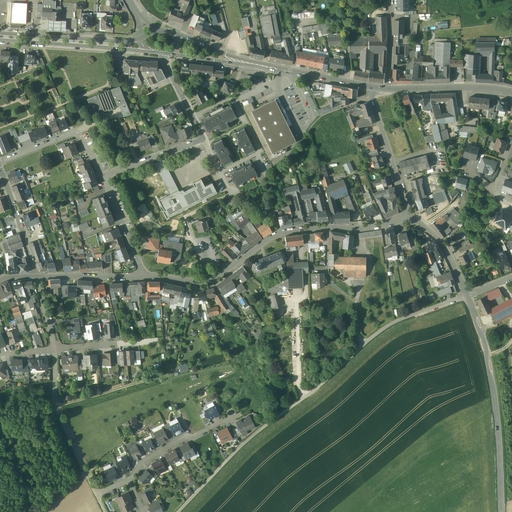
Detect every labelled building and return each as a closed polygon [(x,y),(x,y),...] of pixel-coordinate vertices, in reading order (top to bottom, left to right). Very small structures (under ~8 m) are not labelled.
[(27,3),(12,3),(11,23),(26,24),(27,3)] [(182,5),(179,13),(176,12),(177,9),(175,8),(174,11),(172,10),(168,19),(172,21),(173,20),(181,23),(182,21),(184,22),(185,18),(184,18),(185,16),(186,16),(190,8),(182,5)] [(43,7),(42,16),(48,17),(52,17),(52,12),(53,8),(52,8),(43,7)] [(52,12),(52,17),(48,17),(48,20),(60,21),(60,12),(55,12),(52,12)] [(88,14),(81,13),(80,18),(82,18),(81,27),(90,28),(90,27),(91,27),(92,17),(87,16),(88,14)] [(198,15),(194,14),(189,26),(194,28),(199,16),(198,15)] [(264,37),(280,35),(276,14),(268,15),(266,16),(263,16),(260,17),(264,37)] [(113,15),(106,15),(106,18),(102,17),(101,27),(101,29),(110,29),(111,20),(112,20),(113,15)] [(248,17),(241,18),(243,27),(249,26),(250,26),(248,17)] [(386,17),(377,17),(378,37),(387,37),(386,17)] [(66,21),(48,20),(47,30),(65,31),(66,21)] [(404,20),(395,20),(394,34),(403,34),(404,20)] [(324,23),(319,24),(321,30),(323,35),(323,36),(328,35),(326,28),(324,23)] [(202,25),(201,25),(200,29),(201,30),(201,31),(200,33),(207,36),(210,29),(209,29),(202,25)] [(222,34),(213,30),(210,37),(219,41),(222,34)] [(287,35),(282,36),(283,39),(284,45),(288,44),(287,39),(291,38),(290,34),(287,35)] [(345,36),(338,36),(338,34),(328,35),(329,46),(339,45),(345,44),(345,36)] [(403,34),(394,34),(394,45),(398,46),(403,46),(403,34)] [(369,37),(350,37),(350,50),(355,50),(362,50),(370,50),(369,37)] [(387,41),(387,37),(378,37),(369,37),(370,50),(373,50),(381,50),(387,49),(387,41)] [(451,43),(434,42),(434,58),(433,63),(433,65),(433,67),(438,67),(444,66),(450,66),(449,67),(450,67),(450,61),(451,43)] [(495,43),(483,43),(483,51),(491,51),(494,51),(495,43)] [(256,50),(252,49),(250,57),(263,59),(264,51),(259,50),(256,50)] [(10,52),(1,51),(0,58),(9,59),(10,56),(10,52)] [(275,52),(270,51),(268,60),(275,62),(277,53),(275,52)] [(415,58),(414,63),(414,66),(413,69),(413,70),(417,71),(418,64),(422,64),(423,57),(420,57),(420,52),(415,52),(415,58)] [(279,53),(277,53),(275,62),(285,64),(287,55),(279,53)] [(34,54),(25,54),(25,64),(33,64),(34,54)] [(343,56),(334,54),(333,58),(330,58),(328,67),(343,70),(344,65),(344,61),(343,60),(343,56)] [(290,56),(287,55),(285,64),(291,65),(293,56),(290,56)] [(398,55),(394,55),(393,64),(401,64),(402,55),(398,55)] [(480,55),(469,55),(468,67),(468,74),(473,74),(474,74),(474,66),(479,66),(480,55)] [(369,57),(361,57),(361,68),(366,69),(369,70),(369,57)] [(41,58),(38,60),(39,63),(36,65),(37,67),(44,64),(41,58)] [(120,61),(120,59),(114,62),(119,73),(123,71),(123,61),(120,61)] [(139,60),(126,59),(126,61),(123,61),(123,71),(125,71),(124,73),(128,73),(128,74),(129,74),(128,85),(137,85),(141,83),(138,78),(136,77),(136,74),(137,74),(138,70),(139,60)] [(158,62),(139,60),(138,70),(153,72),(157,72),(157,64),(158,62)] [(17,63),(9,62),(8,75),(18,71),(19,67),(17,66),(17,63)] [(166,79),(159,64),(157,64),(157,72),(153,72),(158,82),(166,79)] [(202,65),(190,64),(189,67),(189,73),(201,75),(202,65)] [(213,67),(202,65),(201,75),(205,75),(212,76),(212,70),(213,67)] [(184,67),(181,66),(180,75),(189,76),(189,73),(189,67),(184,67)] [(438,67),(433,67),(434,74),(434,83),(450,82),(449,70),(449,67),(450,66),(444,66),(444,74),(438,75),(438,67)] [(490,75),(478,75),(478,74),(479,66),(474,66),(474,74),(474,77),(475,77),(475,82),(489,83),(490,75)] [(399,70),(393,69),(392,82),(394,84),(405,83),(405,78),(400,78),(401,70),(399,70)] [(223,71),(212,70),(212,76),(205,75),(205,79),(215,81),(216,76),(223,77),(223,71)] [(417,71),(413,70),(413,73),(412,78),(412,83),(421,83),(421,79),(417,79),(418,75),(417,75),(417,71)] [(356,71),(355,71),(354,79),(368,82),(369,74),(361,72),(356,71)] [(498,72),(495,71),(495,78),(494,78),(494,83),(503,84),(503,80),(502,80),(502,72),(498,72)] [(380,73),(370,72),(369,74),(368,82),(384,84),(384,83),(385,73),(380,73)] [(431,74),(425,74),(425,79),(421,79),(421,83),(434,83),(434,74),(431,74)] [(233,86),(224,82),(221,90),(229,94),(233,86)] [(333,85),(326,84),(324,92),(323,97),(330,97),(331,94),(332,88),(333,85)] [(106,90),(100,92),(101,93),(96,94),(96,95),(87,99),(89,104),(87,105),(89,111),(90,111),(92,116),(103,112),(108,110),(108,111),(113,109),(113,108),(115,107),(118,105),(123,117),(130,114),(125,103),(119,86),(109,90),(106,91),(106,90)] [(358,89),(342,87),(342,91),(341,94),(341,97),(348,97),(349,98),(357,98),(358,89)] [(202,95),(200,91),(198,92),(193,95),(198,105),(205,101),(202,95)] [(455,93),(451,93),(443,94),(443,101),(448,101),(450,114),(458,112),(455,93)] [(431,94),(415,95),(408,95),(411,102),(420,102),(423,104),(426,102),(431,101),(431,94)] [(443,94),(431,94),(431,102),(437,102),(443,101),(443,94)] [(408,95),(402,97),(405,105),(408,104),(411,111),(414,110),(413,107),(411,102),(408,95)] [(341,97),(338,97),(334,97),(335,101),(341,101),(341,105),(349,105),(349,102),(350,102),(350,99),(349,99),(349,98),(348,97),(341,97)] [(480,98),(470,97),(469,107),(479,108),(480,98)] [(245,106),(243,107),(270,159),(286,151),(285,147),(297,141),(276,98),(255,109),(251,103),(245,106)] [(490,99),(480,98),(479,108),(489,109),(490,99)] [(507,102),(499,100),(498,105),(496,104),(496,106),(498,107),(497,109),(501,110),(505,111),(506,110),(507,102)] [(431,101),(426,102),(423,104),(423,108),(423,109),(432,109),(431,101)] [(369,102),(361,105),(363,110),(366,118),(373,115),(369,102)] [(178,103),(169,107),(173,115),(176,113),(182,111),(178,103)] [(361,105),(356,103),(343,108),(346,116),(352,114),(363,110),(361,105)] [(209,115),(201,119),(208,132),(218,127),(220,131),(221,130),(229,126),(227,122),(237,117),(230,104),(223,108),(222,106),(208,114),(209,115)] [(438,105),(432,105),(435,117),(441,115),(438,105)] [(169,107),(164,110),(166,115),(167,115),(168,118),(173,115),(169,107)] [(441,115),(435,117),(436,121),(437,121),(437,123),(443,123),(460,120),(458,112),(450,114),(441,115)] [(352,114),(346,116),(351,129),(357,127),(355,121),(352,114)] [(373,115),(366,118),(366,119),(367,126),(376,123),(373,115)] [(366,118),(355,121),(357,127),(358,126),(359,128),(367,126),(366,119),(366,118)] [(56,123),(55,120),(49,123),(53,131),(54,133),(59,130),(56,123)] [(56,123),(59,130),(59,131),(68,127),(67,123),(65,120),(62,121),(62,120),(56,123)] [(443,123),(437,123),(442,141),(442,143),(450,142),(447,130),(445,130),(443,123)] [(438,124),(431,125),(436,142),(442,141),(438,124)] [(171,125),(165,128),(166,131),(162,133),(166,143),(176,140),(174,133),(171,125)] [(44,126),(28,133),(30,139),(32,142),(48,135),(47,133),(44,126)] [(357,127),(351,129),(354,136),(361,134),(359,128),(358,126),(357,127)] [(188,127),(180,130),(182,137),(183,139),(187,138),(186,136),(191,134),(188,127)] [(244,128),(234,133),(238,140),(236,141),(240,149),(242,148),(246,156),(256,151),(244,128)] [(140,134),(133,136),(136,144),(138,143),(142,141),(141,137),(140,134)] [(4,135),(0,136),(0,149),(2,154),(11,150),(4,135)] [(373,138),(368,140),(369,143),(368,144),(369,147),(370,147),(371,150),(379,147),(376,138),(373,138)] [(142,141),(138,143),(141,151),(151,147),(151,146),(148,140),(148,139),(142,141)] [(221,139),(212,144),(223,167),(232,162),(228,154),(231,153),(227,146),(225,147),(221,139)] [(504,142),(498,139),(494,148),(495,149),(498,150),(499,150),(503,152),(507,143),(504,142)] [(65,146),(63,148),(65,153),(76,148),(74,143),(65,146)] [(479,148),(467,145),(464,156),(475,159),(475,160),(477,155),(479,148)] [(76,148),(65,153),(67,158),(78,153),(76,148)] [(431,155),(430,154),(426,155),(429,163),(434,162),(433,156),(431,156),(431,155)] [(379,156),(372,158),(375,168),(384,165),(381,155),(379,156)] [(426,155),(399,162),(404,174),(419,170),(430,167),(429,163),(426,155)] [(497,162),(482,158),(481,164),(479,170),(487,173),(488,168),(495,170),(497,162)] [(163,160),(154,164),(158,173),(167,168),(163,160)] [(327,175),(323,161),(317,162),(321,177),(327,175)] [(79,165),(78,166),(80,172),(81,171),(90,168),(88,162),(84,163),(79,165)] [(344,164),(347,173),(354,171),(350,162),(344,164)] [(236,169),(230,172),(232,176),(231,177),(234,182),(235,182),(237,186),(243,183),(242,182),(257,175),(252,163),(237,171),(236,169)] [(90,168),(81,171),(84,177),(94,173),(91,167),(90,168)] [(178,190),(167,168),(158,173),(169,195),(178,190)] [(10,174),(8,175),(10,182),(14,181),(18,179),(18,178),(15,172),(14,172),(10,174)] [(95,179),(98,178),(96,172),(94,173),(84,177),(86,183),(95,179)] [(438,174),(422,178),(427,196),(432,194),(444,190),(438,174)] [(389,177),(381,179),(383,184),(383,186),(391,184),(389,177)] [(468,180),(458,177),(455,187),(465,189),(468,180)] [(422,178),(411,180),(412,187),(412,188),(413,194),(414,193),(415,200),(425,197),(427,196),(422,178)] [(86,183),(84,184),(86,189),(92,187),(97,185),(95,179),(86,183)] [(180,194),(178,190),(169,195),(159,200),(164,210),(163,211),(166,218),(216,192),(211,183),(204,186),(200,179),(192,183),(194,186),(180,194)] [(329,185),(324,187),(327,198),(332,197),(341,193),(342,195),(343,194),(348,193),(343,180),(329,185)] [(20,183),(12,187),(15,193),(23,190),(22,187),(20,183)] [(297,185),(283,189),(286,200),(290,199),(290,196),(294,195),(293,194),(298,193),(300,193),(299,190),(299,191),(298,186),(297,185)] [(370,197),(366,185),(364,186),(361,187),(366,200),(370,197)] [(511,193),(511,187),(504,185),(502,190),(507,192),(511,193)] [(377,192),(374,193),(376,197),(378,197),(382,195),(384,199),(388,198),(396,196),(395,187),(377,192)] [(307,189),(299,190),(300,193),(301,199),(315,196),(316,196),(315,194),(314,188),(307,189)] [(23,190),(15,193),(18,201),(26,198),(23,190)] [(444,190),(432,194),(435,204),(448,200),(444,190)] [(464,192),(458,213),(462,216),(469,194),(464,192)] [(302,209),(298,193),(293,194),(294,195),(297,211),(302,209)] [(103,194),(92,199),(99,216),(110,212),(103,194)] [(349,195),(344,197),(350,212),(355,211),(349,195)] [(396,196),(388,198),(389,204),(386,205),(383,199),(384,199),(382,195),(378,197),(376,197),(382,210),(386,219),(389,218),(399,212),(396,196)] [(4,197),(0,198),(0,211),(0,212),(8,209),(4,197)] [(309,197),(301,199),(305,214),(313,212),(309,197)] [(332,197),(327,198),(331,213),(337,213),(332,197)] [(425,197),(415,200),(419,210),(429,207),(425,197)] [(32,198),(24,201),(26,207),(34,204),(33,200),(32,198)] [(321,211),(321,212),(313,212),(305,214),(307,221),(328,221),(322,200),(317,202),(319,210),(321,211)] [(24,201),(17,204),(19,210),(24,208),(24,209),(27,208),(26,207),(24,201)] [(372,205),(363,209),(367,216),(368,216),(369,218),(374,216),(373,215),(377,213),(375,209),(372,205)] [(87,209),(79,212),(81,217),(89,214),(87,209)] [(302,209),(297,211),(299,218),(295,219),(296,224),(305,222),(302,209)] [(454,209),(446,214),(449,217),(454,222),(457,225),(457,224),(458,223),(462,219),(462,216),(458,213),(454,209)] [(495,221),(506,229),(511,220),(511,215),(503,209),(495,221)] [(35,218),(32,212),(23,215),(25,221),(31,219),(35,218)] [(110,212),(99,216),(103,226),(114,222),(110,212)] [(349,212),(341,212),(337,213),(331,213),(334,223),(349,222),(349,212)] [(235,219),(234,219),(240,227),(246,223),(250,220),(244,213),(235,219)] [(449,227),(447,229),(444,231),(439,224),(449,217),(446,214),(431,224),(441,239),(443,238),(447,234),(452,230),(449,227)] [(231,215),(224,220),(228,224),(234,219),(235,219),(231,215)] [(291,220),(286,221),(284,215),(277,217),(280,228),(296,224),(295,219),(291,220)] [(35,218),(31,219),(33,225),(41,223),(39,216),(35,218)] [(31,219),(25,221),(24,222),(27,228),(33,225),(31,219)] [(203,220),(196,222),(199,232),(210,229),(208,219),(206,220),(206,219),(203,220)] [(240,227),(234,219),(228,224),(231,227),(235,230),(240,227)] [(257,231),(250,220),(246,223),(253,234),(257,231)] [(87,221),(78,225),(80,231),(89,227),(87,221)] [(260,226),(257,229),(263,237),(271,232),(266,223),(260,226)] [(447,234),(450,237),(457,230),(462,226),(458,223),(457,224),(457,225),(452,230),(447,234)] [(112,230),(104,234),(107,241),(110,240),(120,236),(117,228),(112,230)] [(394,228),(386,229),(387,237),(394,235),(395,235),(395,233),(394,228)] [(382,230),(365,232),(365,239),(382,237),(382,230)] [(253,234),(245,240),(251,246),(262,238),(257,231),(253,234)] [(343,234),(329,231),(329,236),(334,237),(334,238),(342,240),(343,234)] [(322,232),(314,233),(315,241),(319,241),(324,240),(324,236),(322,236),(322,232)] [(407,232),(399,234),(401,244),(401,246),(403,245),(403,244),(410,242),(407,232)] [(14,235),(6,238),(7,241),(8,244),(11,251),(18,249),(23,247),(19,233),(14,235)] [(314,233),(307,234),(307,248),(311,248),(312,248),(315,247),(315,249),(319,248),(318,243),(319,243),(319,241),(315,241),(314,233)] [(302,234),(285,236),(286,246),(290,245),(294,245),(299,244),(303,244),(302,234)] [(353,235),(345,234),(344,240),(343,248),(351,250),(353,235)] [(394,235),(387,237),(389,245),(393,244),(394,246),(396,246),(395,243),(394,235)] [(120,236),(110,240),(113,248),(115,247),(116,250),(124,247),(120,236)] [(159,239),(148,237),(146,248),(157,250),(158,249),(159,249),(162,249),(163,245),(158,244),(159,239)] [(229,239),(226,243),(224,244),(230,249),(231,248),(235,244),(229,239)] [(245,240),(245,239),(244,241),(242,242),(245,245),(248,247),(251,246),(245,240)] [(38,249),(35,241),(31,243),(39,269),(41,271),(48,271),(48,264),(48,263),(47,262),(42,262),(40,255),(38,249)] [(182,244),(163,241),(163,245),(162,249),(171,251),(169,262),(179,263),(182,244)] [(434,241),(425,247),(429,252),(432,250),(434,249),(435,249),(438,247),(434,241)] [(242,248),(237,243),(235,244),(231,248),(238,256),(248,247),(245,245),(242,248)] [(456,243),(448,246),(451,251),(459,248),(457,245),(456,243)] [(5,245),(3,246),(6,254),(8,253),(12,252),(11,251),(8,244),(5,245)] [(226,246),(222,250),(221,251),(222,251),(221,251),(225,256),(230,252),(231,251),(226,246)] [(394,246),(384,249),(385,257),(398,254),(396,246),(394,246)] [(116,250),(115,250),(117,254),(118,254),(121,261),(129,258),(124,247),(116,250)] [(18,249),(11,251),(12,252),(14,258),(16,257),(20,257),(18,249)] [(162,249),(159,249),(158,254),(157,258),(157,261),(169,263),(169,262),(171,251),(162,249)] [(265,257),(258,260),(259,262),(254,264),(255,268),(256,270),(258,269),(259,271),(277,264),(279,271),(286,269),(283,262),(285,258),(285,257),(284,253),(283,253),(280,252),(280,251),(279,251),(279,252),(265,257)] [(510,266),(504,251),(496,255),(503,270),(510,266)] [(16,257),(14,258),(12,252),(8,253),(9,261),(8,261),(8,263),(10,263),(10,266),(8,266),(9,274),(19,273),(17,261),(16,257)] [(234,257),(230,252),(225,256),(230,261),(234,257)] [(431,258),(429,252),(425,254),(430,268),(437,265),(435,261),(435,262),(433,258),(432,259),(431,258)] [(333,254),(329,253),(328,267),(337,268),(337,258),(337,254),(333,254)] [(467,253),(459,257),(463,265),(471,261),(468,255),(467,253)] [(291,256),(286,256),(287,274),(287,288),(303,287),(302,273),(306,272),(305,263),(298,264),(293,264),(293,261),(292,255),(291,256)] [(27,257),(23,258),(24,263),(19,264),(20,273),(28,272),(28,268),(30,268),(27,257)] [(65,259),(61,259),(64,272),(72,271),(71,262),(70,258),(65,259)] [(367,259),(350,258),(350,270),(367,270),(367,259)] [(51,263),(48,264),(48,271),(48,272),(56,272),(54,263),(51,263)] [(89,264),(87,264),(87,271),(102,270),(101,263),(89,264)] [(437,265),(430,268),(434,276),(440,274),(437,265)] [(243,266),(229,276),(232,280),(238,275),(243,281),(249,276),(243,266)] [(451,272),(443,275),(446,282),(448,281),(453,279),(451,272)] [(287,274),(264,286),(269,297),(277,295),(287,292),(287,288),(287,274)] [(323,274),(311,274),(312,283),(317,283),(323,282),(326,282),(326,279),(324,279),(323,274)] [(434,276),(429,277),(432,288),(437,286),(434,278),(437,277),(436,277),(441,276),(440,274),(434,276)] [(441,276),(436,277),(437,277),(439,285),(446,282),(443,275),(441,276)] [(232,280),(229,276),(223,280),(229,290),(235,287),(233,285),(235,284),(233,281),(233,282),(232,280)] [(59,279),(46,280),(46,287),(50,287),(56,287),(60,287),(60,285),(59,279)] [(21,283),(21,280),(12,282),(14,288),(19,288),(19,289),(21,296),(25,295),(21,283)] [(92,281),(83,280),(83,288),(90,289),(93,289),(93,287),(92,281)] [(229,290),(223,280),(216,285),(219,290),(222,293),(223,295),(227,292),(229,290)] [(7,281),(0,283),(0,284),(3,290),(4,290),(7,295),(11,292),(8,285),(9,285),(8,282),(8,281),(7,281)] [(158,281),(145,282),(145,293),(145,296),(145,300),(149,300),(149,296),(149,291),(159,290),(159,282),(158,281)] [(138,282),(134,283),(135,287),(133,287),(133,295),(135,295),(135,296),(131,297),(131,299),(131,300),(131,302),(136,301),(139,301),(139,296),(139,293),(138,282)] [(174,285),(159,282),(159,290),(159,291),(172,293),(174,285)] [(119,283),(109,284),(110,292),(114,291),(119,291),(119,283)] [(68,286),(60,285),(60,287),(61,297),(65,296),(64,294),(68,294),(68,286)] [(103,285),(93,287),(93,289),(95,297),(105,295),(104,289),(103,285)] [(182,287),(174,285),(172,293),(172,294),(180,295),(182,287)] [(77,286),(68,286),(68,294),(68,295),(77,296),(77,288),(77,286)] [(452,293),(450,286),(444,288),(439,290),(437,291),(439,297),(452,293)] [(191,289),(182,287),(180,295),(184,296),(186,297),(190,298),(191,289)] [(29,288),(23,289),(25,295),(27,301),(30,307),(33,306),(34,306),(33,303),(32,300),(35,299),(34,297),(34,294),(31,295),(29,288)] [(213,288),(204,290),(206,298),(214,296),(215,296),(213,288)] [(204,290),(196,292),(198,298),(198,300),(199,300),(202,299),(206,298),(204,290)] [(491,292),(483,295),(484,297),(484,296),(487,301),(494,298),(491,292)] [(223,295),(222,293),(219,295),(221,298),(228,308),(231,306),(227,300),(226,300),(224,297),(223,295)] [(21,296),(17,297),(19,303),(27,301),(25,295),(21,296)] [(269,297),(268,297),(272,310),(281,307),(277,295),(269,297)] [(487,301),(484,296),(484,297),(477,300),(484,315),(490,312),(491,312),(492,311),(491,310),(487,301)] [(228,308),(221,298),(217,301),(221,307),(223,311),(228,308)] [(511,299),(491,310),(492,311),(491,312),(490,312),(496,323),(511,314),(511,299)] [(18,305),(11,308),(14,317),(21,315),(18,305)] [(208,310),(206,310),(208,316),(213,315),(219,314),(219,312),(217,307),(208,310)] [(21,315),(14,317),(17,325),(19,330),(26,328),(21,315)] [(27,318),(24,319),(26,326),(34,323),(32,316),(30,317),(27,318)] [(144,319),(137,321),(139,328),(146,326),(144,319)] [(110,323),(106,324),(106,327),(104,327),(105,332),(106,335),(105,336),(105,338),(106,339),(107,338),(108,337),(115,337),(115,330),(114,330),(114,327),(113,324),(113,323),(110,323)] [(91,325),(86,326),(87,332),(88,339),(94,338),(94,339),(99,338),(98,332),(97,326),(96,326),(91,327),(91,325)] [(74,327),(72,327),(72,326),(66,327),(67,333),(69,332),(69,338),(72,338),(72,340),(76,340),(76,337),(78,337),(78,332),(80,331),(80,326),(79,326),(74,326),(74,327)] [(14,330),(7,332),(7,334),(8,337),(9,337),(10,339),(11,343),(12,343),(19,340),(18,335),(17,335),(15,329),(14,330)] [(113,353),(106,353),(106,354),(107,362),(107,365),(114,364),(113,353)] [(96,355),(84,356),(85,362),(85,365),(91,364),(92,368),(97,367),(96,362),(96,355)] [(72,356),(68,356),(68,357),(63,357),(64,371),(70,371),(70,369),(78,369),(77,363),(77,356),(72,357),(72,356)] [(47,358),(36,359),(35,360),(36,368),(37,370),(39,370),(41,368),(43,368),(43,369),(44,369),(44,370),(45,370),(46,370),(47,369),(47,367),(47,364),(48,364),(48,359),(47,358)] [(18,360),(17,359),(11,359),(12,368),(13,369),(16,369),(17,370),(22,370),(22,365),(22,360),(18,360)] [(180,372),(189,370),(188,363),(179,365),(180,372)] [(214,405),(204,410),(206,414),(204,414),(205,416),(205,417),(210,418),(213,419),(213,417),(215,416),(216,417),(219,415),(217,412),(218,410),(216,409),(214,405)] [(205,416),(201,418),(205,425),(209,423),(210,418),(205,417),(205,416)] [(245,420),(241,422),(241,421),(236,423),(242,435),(243,435),(247,433),(246,431),(250,429),(255,427),(249,416),(245,419),(245,420)] [(171,427),(170,427),(172,431),(174,436),(183,431),(179,423),(171,427)] [(165,434),(162,428),(162,429),(154,433),(153,433),(156,437),(159,444),(168,439),(165,434)] [(226,428),(217,433),(222,443),(232,438),(229,433),(226,428)] [(237,428),(232,430),(233,431),(237,438),(241,436),(237,428)] [(233,431),(229,433),(232,438),(233,441),(237,438),(233,431)] [(150,439),(145,442),(146,443),(143,444),(146,450),(147,452),(154,448),(153,445),(150,439)] [(139,444),(138,442),(133,445),(133,446),(136,445),(139,451),(142,450),(139,444)] [(133,446),(128,449),(134,459),(136,458),(136,459),(140,457),(139,457),(141,456),(139,451),(136,445),(133,446)] [(186,446),(185,445),(180,447),(181,450),(184,456),(186,459),(187,459),(190,458),(190,457),(195,455),(195,454),(192,448),(190,449),(188,445),(186,446)] [(174,450),(165,455),(167,460),(170,465),(179,460),(177,455),(174,450)] [(122,460),(118,462),(123,474),(129,471),(127,469),(130,468),(129,465),(125,457),(125,456),(121,458),(122,460)] [(160,460),(152,464),(154,469),(155,470),(159,473),(165,470),(162,463),(160,460)] [(119,472),(115,464),(111,466),(112,468),(113,467),(116,474),(119,472)] [(112,468),(109,469),(108,469),(107,469),(108,470),(105,471),(110,482),(118,478),(116,474),(113,467),(112,468)] [(150,474),(146,471),(139,479),(141,481),(141,483),(149,482),(149,480),(152,477),(152,476),(150,474)] [(145,493),(141,495),(145,503),(153,499),(149,491),(145,493)] [(127,493),(118,497),(120,502),(118,503),(121,510),(131,505),(128,499),(130,498),(127,493)] [(160,499),(150,504),(152,507),(159,504),(162,503),(160,499)]
